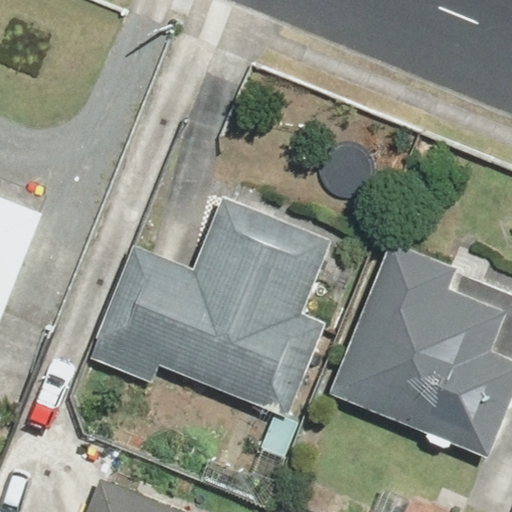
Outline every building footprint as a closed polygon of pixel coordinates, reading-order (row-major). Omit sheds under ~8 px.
[(0,321),(4,323),(51,206),(0,185),(0,321)] [(201,265),(142,242),(99,352),(164,377),(168,366),(300,416),(339,315),(315,306),(344,231),(230,188),(201,265)] [(466,243),(399,218),(334,390),(495,450),(511,404),(511,342),(497,337),(511,298),(454,276),(466,243)] [(196,511),(199,508),(108,472),(91,511),(196,511)] [(458,511),(461,505),(410,487),(400,511),(458,511)]
